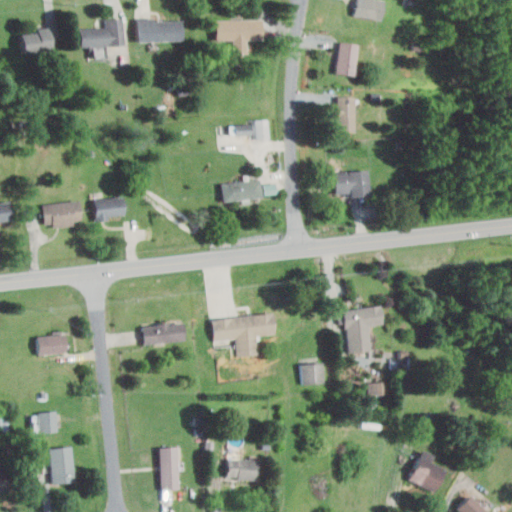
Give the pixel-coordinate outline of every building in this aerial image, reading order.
[(378,0),(383,1),(380,20),(352,15),(354,0),(378,0)] [(122,19),(124,46),(75,48),(74,28),(104,26),(103,19),(122,19)] [(216,21),(216,38),(261,38),(261,20),(216,21)] [(178,21),(178,40),(136,41),(135,22),(178,21)] [(46,30),(49,49),(20,53),(17,34),(46,30)] [(355,45),(351,75),(334,72),(338,43),(355,45)] [(353,97),(352,132),(336,131),(337,97),(353,97)] [(254,138),(269,137),(268,117),(253,118),(254,138)] [(251,134),(250,123),(235,123),(235,135),(251,134)] [(332,171),(334,193),(348,191),(348,197),(369,195),(365,167),(332,171)] [(259,180),(261,197),(222,200),(220,183),(259,180)] [(92,200),(94,221),(106,219),(106,215),(123,213),(121,197),(92,200)] [(0,202),(0,220),(10,219),(7,201),(0,202)] [(42,205),(44,224),(79,220),(77,201),(42,205)] [(341,309),(378,305),(380,323),(367,325),(370,350),(349,352),(346,327),(344,327),(341,309)] [(271,312),(273,333),(255,335),(257,353),(236,356),(234,338),(213,341),(210,319),(271,312)] [(181,322),(183,339),(142,343),(141,326),(181,322)] [(63,333),(65,352),(37,355),(36,335),(63,333)] [(322,382),(321,362),(301,363),(301,383),(322,382)] [(383,381),(367,381),(368,394),(383,394),(383,381)] [(37,412),(40,433),(58,430),(55,410),(37,412)] [(70,445),(74,481),(52,484),(47,448),(70,445)] [(157,447),(175,446),(177,488),(160,489),(157,447)] [(406,478),(432,491),(444,469),(417,456),(406,478)] [(226,458),(255,460),(253,480),(235,479),(235,476),(224,476),(226,458)] [(0,467),(2,467),(9,488),(0,491),(0,467)] [(467,495),(485,511),(458,511),(455,509),(467,495)]
